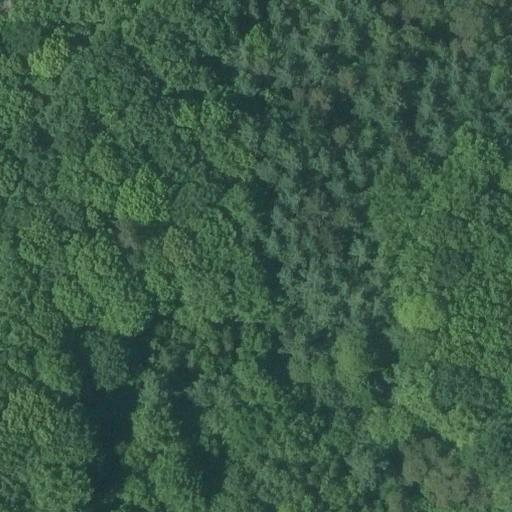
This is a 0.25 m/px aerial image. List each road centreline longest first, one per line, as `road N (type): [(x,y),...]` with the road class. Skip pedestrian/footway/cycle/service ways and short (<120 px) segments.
road 1 (track): [(118,408),(40,0)]
road 2 (track): [(118,408),(328,409)]
road 3 (track): [(328,409),(511,410)]
road 4 (track): [(328,409),(313,439),(238,511)]
